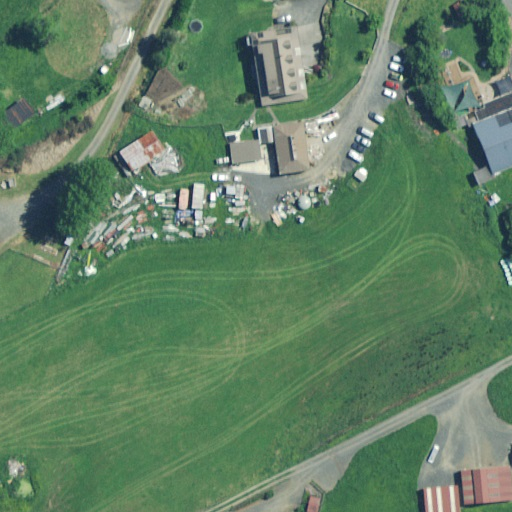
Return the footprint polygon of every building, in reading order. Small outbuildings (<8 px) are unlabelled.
[(252,50),(255,68),(252,69),(254,80),(257,80),(261,106),(306,99),(296,33),(275,36),(274,30),(250,34),(250,39),(247,40),(249,50),(252,50)] [(511,166),(511,109),(473,125),(492,174),(511,166)] [(463,112),(451,117),(456,128),(467,123),(463,112)] [(309,170),(303,123),(259,129),(261,143),(274,142),(279,174),(309,170)] [(150,160),(164,151),(150,130),(118,151),(132,172),(150,160)] [(260,160),(257,141),(230,144),(232,163),(260,160)] [(490,179),(486,168),(473,172),(477,184),(490,179)] [(511,500),(511,492),(510,467),(461,471),(464,505),(511,500)] [(461,511),(460,484),(423,486),(424,511),(461,511)]
